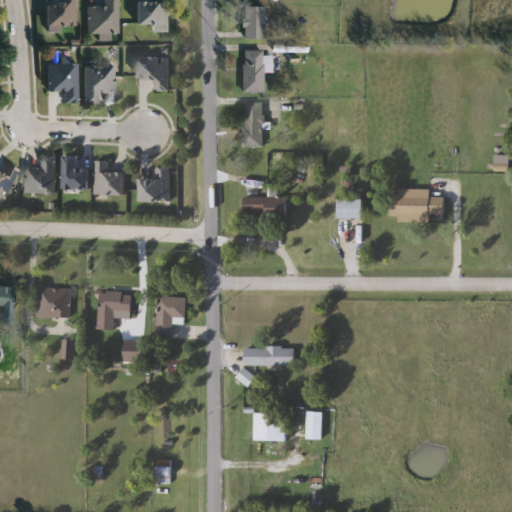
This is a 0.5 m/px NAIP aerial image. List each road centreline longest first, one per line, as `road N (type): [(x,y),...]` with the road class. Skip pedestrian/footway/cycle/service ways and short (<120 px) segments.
road 1 (tertiary): [(210,0),(216,511)]
road 2 (residential): [(511,287),(215,289)]
road 3 (residential): [(0,226),(214,239)]
road 4 (residential): [(22,126),(156,135)]
road 5 (residential): [(13,0),(22,126)]
